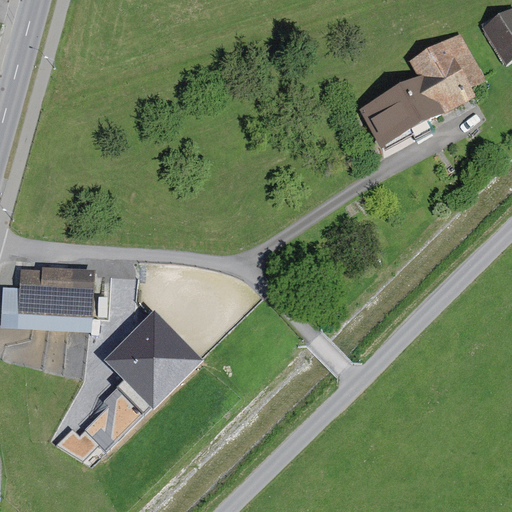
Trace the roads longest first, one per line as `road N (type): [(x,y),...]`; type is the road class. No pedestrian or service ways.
road 1 (unclassified): [(511,232),(230,511)]
road 2 (tertiary): [(34,0),(0,125)]
